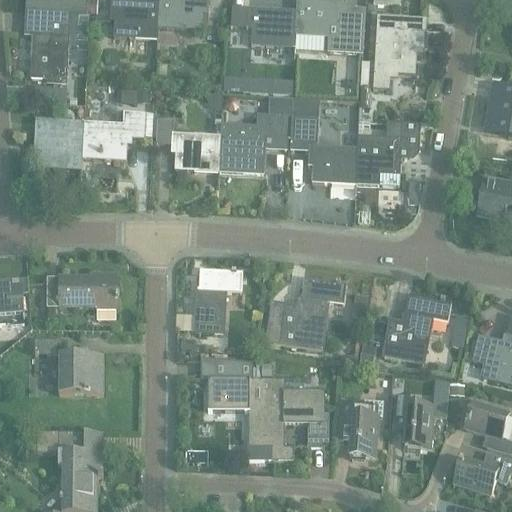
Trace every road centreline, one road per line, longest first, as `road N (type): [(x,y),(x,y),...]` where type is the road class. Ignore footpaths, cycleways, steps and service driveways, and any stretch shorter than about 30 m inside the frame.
road 1 (residential): [(154,481),(429,506)]
road 2 (residential): [(157,235),(423,260)]
road 3 (residential): [(468,0),(423,260)]
road 4 (residential): [(154,481),(157,235)]
road 5 (residential): [(1,237),(157,235)]
